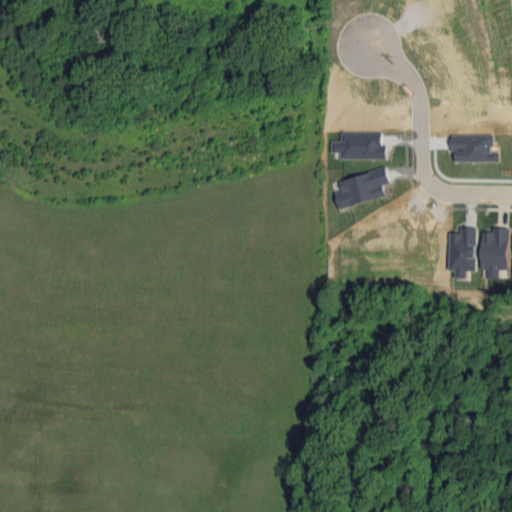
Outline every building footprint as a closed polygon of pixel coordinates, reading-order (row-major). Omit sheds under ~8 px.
[(388,145),(383,145),(383,132),(342,131),(342,141),(333,141),(333,153),(342,153),(342,159),(388,159),(388,145)] [(495,134),(454,134),(454,162),(501,161),(501,151),(495,151),(495,134)] [(340,180),(343,190),(336,192),(341,209),(388,196),(385,184),(392,182),(388,167),(340,180)] [(479,227),(463,227),(463,233),(452,232),(451,270),(458,270),(458,278),(468,279),(469,271),(478,271),(479,227)] [(511,228),(494,227),(494,231),(484,231),(484,269),(490,269),(489,278),(501,279),(502,269),(511,269),(511,228)]
